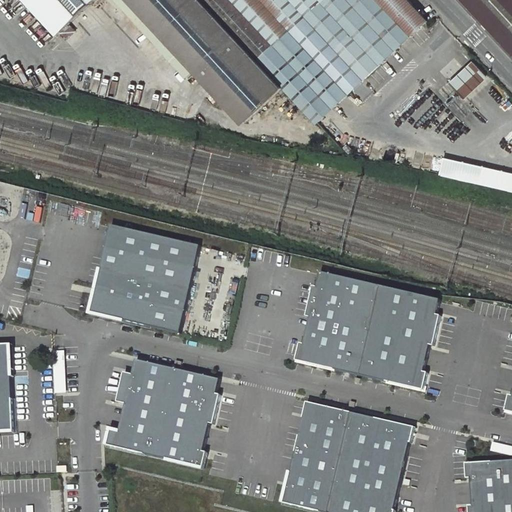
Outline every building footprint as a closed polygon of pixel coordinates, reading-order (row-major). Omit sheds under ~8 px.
[(32,0),(62,31),(94,0),(117,0),(188,75),(197,67),(215,86),(211,89),(220,98),(223,95),(247,120),(284,86),(205,0),(32,0)] [(428,20),(409,0),(205,0),(284,86),(286,85),(319,121),(428,20)] [(511,0),(462,0),(511,53),(511,0)] [(450,83),(465,99),(490,77),(474,61),(450,83)] [(439,172),(490,183),(506,186),(511,188),(511,171),(443,155),(439,172)] [(205,251),(116,230),(98,318),(186,337),(205,251)] [(441,302),(323,275),(303,365),(426,392),(430,374),(425,373),(431,346),(436,347),(442,317),(438,316),(441,302)] [(0,437),(20,436),(15,351),(0,352),(0,437)] [(56,362),(58,394),(69,393),(68,361),(56,362)] [(225,385),(143,366),(140,379),(131,377),(124,406),(133,408),(127,436),(117,434),(114,450),(206,471),(225,385)] [(294,505),(323,511),(397,511),(416,433),(317,410),(294,505)] [(511,511),(511,460),(468,463),(469,478),(473,478),(475,505),(471,506),(471,511),(511,511)]
